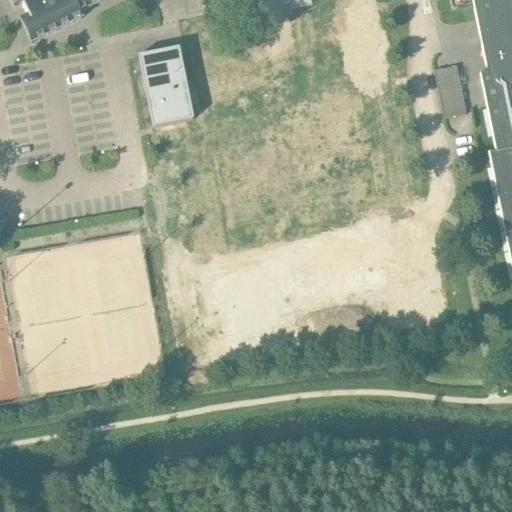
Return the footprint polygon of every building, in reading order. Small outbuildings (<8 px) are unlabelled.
[(9,0),(35,50),(85,25),(83,20),(122,0),(9,0)] [(199,139),(233,306),(285,295),(286,303),(347,291),(345,279),(384,270),(368,193),(360,194),(352,158),(414,145),(401,85),(399,85),(380,0),(342,0),(251,19),(264,87),(192,101),(199,139)] [(511,0),(471,0),(476,22),(487,73),(479,74),(486,107),(496,152),(488,153),(491,167),(511,271),(511,0)] [(152,130),(191,122),(193,121),(186,90),(178,50),(137,58),(152,130)] [(443,119),(465,115),(455,67),(433,72),(443,119)]
